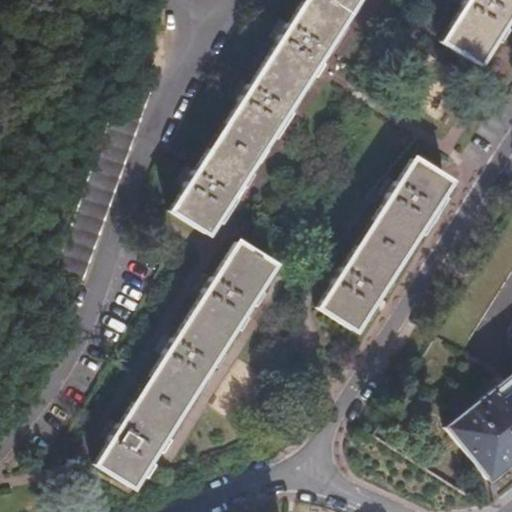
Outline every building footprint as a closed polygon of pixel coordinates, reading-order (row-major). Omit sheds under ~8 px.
[(352,0),(299,0),(284,25),(276,20),(266,36),(274,41),(244,86),(237,82),(227,96),(235,102),(191,171),(183,165),(173,180),(182,186),(168,209),(203,233),(352,0)] [(511,0),(450,0),(448,4),(457,9),(434,45),(467,67),(511,0)] [(161,62),(135,50),(16,303),(42,315),(161,62)] [(441,185),(406,161),(389,185),(381,180),(370,194),(380,201),(337,267),(328,262),(319,278),(327,284),(312,307),(348,330),(441,185)] [(511,259),(511,205),(432,330),(457,346),(511,259)] [(269,266),(232,242),(209,276),(199,270),(190,285),(199,291),(169,338),(160,332),(150,347),(159,353),(115,422),(107,417),(97,432),(106,437),(90,462),(126,485),(269,266)] [(511,450),(511,365),(435,426),(477,479),(511,450)]
